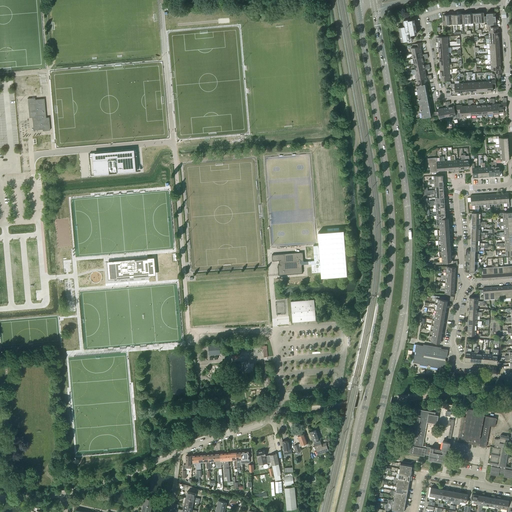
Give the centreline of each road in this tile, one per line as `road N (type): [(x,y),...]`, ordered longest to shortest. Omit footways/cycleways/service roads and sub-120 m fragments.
road 1 (secondary): [(357,511),(400,327),(409,227),(374,5)]
road 2 (secondary): [(356,8),(388,181),(392,255),(340,511)]
road 3 (residential): [(502,5),(421,16),(441,97),(509,94)]
road 4 (residential): [(63,494),(263,421)]
road 5 (residential): [(467,284),(455,194),(459,187),(511,183)]
road 6 (residential): [(511,376),(454,360),(452,335),(467,284)]
